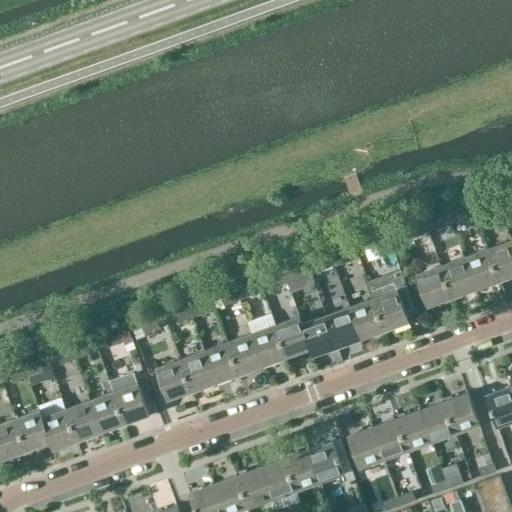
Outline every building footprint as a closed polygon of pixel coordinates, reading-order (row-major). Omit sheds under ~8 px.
[(511,195),(511,192),(496,198),(499,206),(511,201),(511,195)] [(484,211),(499,206),(496,198),(481,203),(484,211)] [(464,209),(449,215),(452,223),(466,218),(464,209)] [(437,228),(452,223),(449,215),(434,220),(437,228)] [(416,227),(401,232),(404,240),(419,235),(416,227)] [(499,280),(511,274),(511,242),(511,239),(487,248),(499,280)] [(379,240),(364,245),(367,253),(382,248),(379,240)] [(487,248),(464,256),(475,288),(499,280),(487,248)] [(346,252),(331,257),(334,265),(349,260),(346,252)] [(464,256),(440,265),(451,297),(475,288),(464,256)] [(319,271),(334,265),(331,257),(316,262),(319,271)] [(427,305),(451,297),(440,265),(415,273),(427,305)] [(299,269),(284,274),(287,282),(302,277),(299,269)] [(272,288),(287,282),(284,274),(269,279),(272,288)] [(251,286),(236,291),(239,300),(254,294),(251,286)] [(397,289),(372,298),(384,330),(408,321),(397,289)] [(224,305),(239,300),(236,291),(221,297),(224,305)] [(372,298),(349,306),(360,338),(384,330),(372,298)] [(204,303),(189,308),(192,317),(207,311),(204,303)] [(243,314),(247,327),(271,318),(267,306),(243,314)] [(336,347),(360,338),(349,306),(325,315),(336,347)] [(177,322),(192,317),(189,308),(174,314),(177,322)] [(312,355),(336,347),(325,315),(302,323),(301,323),(310,349),(312,355)] [(300,316),(275,325),(286,357),(310,349),(301,323),(302,323),(300,316)] [(156,320),(141,326),(144,334),(159,329),(156,320)] [(275,325),(251,334),(263,366),(286,357),(275,325)] [(120,333),(105,339),(108,347),(123,342),(120,333)] [(251,334),(228,342),(239,374),(263,366),(251,334)] [(215,382),(239,374),(228,342),(204,350),(215,382)] [(86,345),(72,350),(75,359),(89,353),(86,345)] [(60,364),(75,359),(72,350),(57,356),(60,364)] [(192,391),(215,382),(204,350),(180,359),(192,391)] [(167,400),(192,391),(180,359),(156,368),(167,400)] [(39,362),(24,367),(27,376),(42,370),(39,362)] [(12,381),(27,376),(24,367),(9,373),(12,381)] [(57,395),(72,390),(68,376),(53,380),(57,395)] [(137,382),(113,391),(124,423),(149,415),(137,382)] [(496,426),(511,420),(511,391),(510,385),(485,394),(496,426)] [(113,391),(89,399),(101,432),(124,423),(113,391)] [(468,391),(443,400),(455,432),(479,423),(468,391)] [(89,399),(65,408),(77,440),(101,432),(89,399)] [(443,400),(420,408),(431,441),(455,432),(443,400)] [(53,448),(77,440),(65,408),(42,416),(41,416),(51,442),(53,448)] [(420,408),(396,417),(408,449),(431,441),(420,408)] [(40,409),(15,418),(27,450),(51,442),(41,416),(42,416),(40,409)] [(396,417),(373,425),(384,458),(408,449),(396,417)] [(15,418),(0,422),(0,450),(3,458),(27,450),(15,418)] [(360,466),(384,458),(373,425),(348,434),(360,466)] [(333,440),(309,449),(320,481),(345,472),(333,440)] [(484,444),(467,451),(472,462),(488,455),(484,444)] [(309,449),(285,457),(297,489),(320,481),(309,449)] [(285,457),(262,466),(273,498),(297,489),(285,457)] [(478,468),(481,478),(496,471),(493,463),(478,468)] [(249,506),(273,498),(262,466),(238,474),(249,506)] [(238,474),(214,483),(224,511),(233,511),(249,506),(238,474)] [(462,474),(447,479),(450,488),(465,483),(462,474)] [(480,494),(503,485),(499,474),(475,482),(480,494)] [(435,493),(450,488),(447,479),(432,485),(435,493)] [(196,511),(224,511),(214,483),(190,492),(196,511)] [(508,497),(503,485),(480,494),(484,506),(508,497)] [(414,491),(399,496),(402,505),(417,500),(414,491)] [(387,510),(402,505),(399,496),(384,501),(387,510)] [(508,497),(484,506),(486,511),(502,511),(511,509),(508,497)] [(450,503),(453,511),(465,511),(460,499),(450,503)]
